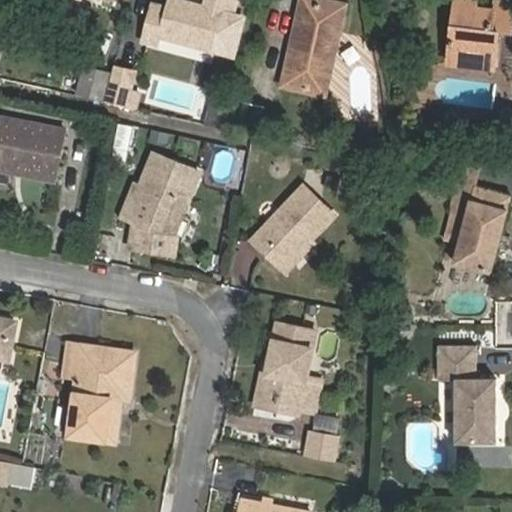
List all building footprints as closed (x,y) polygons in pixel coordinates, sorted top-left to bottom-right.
[(162,36),(214,50),(224,11),(226,0),(207,0),(206,7),(181,0),(169,0),(168,8),(153,4),(143,40),(160,45),(162,36)] [(495,0),(494,10),(477,7),(477,0),(456,0),(450,48),(463,50),(469,58),(468,66),(494,69),(499,30),(511,32),(511,27),(511,0),(507,0),(495,0)] [(299,36),(294,35),(283,85),(326,95),(344,10),(307,2),(299,36)] [(57,4),(49,27),(72,34),(80,12),(57,4)] [(84,65),(77,95),(105,102),(105,101),(112,72),(84,65)] [(134,71),(115,66),(105,101),(125,106),(134,71)] [(205,124),(222,128),(227,110),(211,105),(205,124)] [(260,113),(241,108),(235,133),(254,138),(260,113)] [(65,129),(3,116),(0,131),(0,169),(55,181),(65,129)] [(506,124),(485,125),(485,135),(505,134),(506,124)] [(175,254),(178,234),(176,234),(201,172),(153,153),(127,218),(134,221),(130,247),(175,254)] [(317,170),(252,240),(284,270),(349,201),(317,170)] [(446,240),(460,243),(474,186),(461,183),(446,240)] [(511,196),(474,186),(460,243),(454,263),(492,273),(511,196)] [(4,319),(0,318),(0,357),(9,360),(13,341),(0,339),(4,319)] [(277,323),(261,397),(301,405),(300,410),(316,413),(323,380),(307,377),(317,331),(277,323)] [(81,344),(68,436),(116,443),(122,399),(130,400),(136,352),(81,344)] [(497,442),(497,417),(491,418),(491,404),(497,404),(497,379),(477,379),(477,346),(439,346),(439,379),(457,379),(457,443),(497,442)] [(316,416),(315,430),(338,432),(339,417),(316,416)] [(302,456),(334,462),(339,437),(308,430),(302,456)] [(12,462),(0,459),(0,482),(7,484),(12,462)] [(309,511),(243,499),(240,511),(309,511)]
